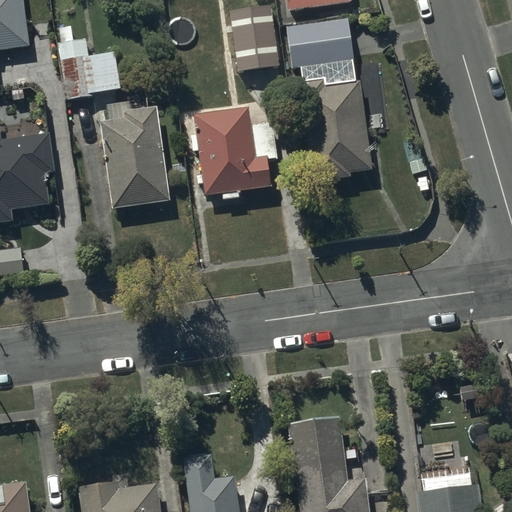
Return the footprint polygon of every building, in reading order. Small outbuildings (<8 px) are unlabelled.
[(0,0),(0,57),(28,55),(21,0),(0,0)] [(285,0),(287,13),(349,6),(348,0),(285,0)] [(270,9),(228,14),(235,74),(277,69),(270,9)] [(346,27),(285,35),(290,76),(351,68),(346,27)] [(60,48),(56,49),(63,106),(119,99),(114,61),(88,65),(85,45),(71,46),(70,33),(58,34),(60,48)] [(311,191),(349,186),(349,182),(370,179),(359,91),(327,95),(326,88),(298,92),(311,191)] [(107,130),(100,131),(110,218),(168,211),(156,117),(129,120),(127,111),(104,113),(107,130)] [(247,117),(192,123),(195,143),(189,144),(190,161),(197,160),(200,184),(195,184),(196,194),(201,193),(202,204),(221,202),(221,209),(239,207),(238,199),(269,196),(266,168),(275,167),(272,132),(249,134),(247,117)] [(0,147),(0,231),(12,230),(10,219),(47,214),(43,184),(53,183),(48,143),(0,148),(0,147)] [(19,254),(0,256),(0,281),(22,279),(19,254)] [(341,412),(289,419),(301,511),(371,511),(366,474),(349,476),(341,412)] [(213,450),(184,454),(190,511),(241,511),(236,469),(215,471),(213,450)] [(114,476),(78,481),(81,511),(162,511),(158,478),(129,482),(128,470),(114,472),(114,476)] [(31,511),(27,477),(0,480),(0,511),(31,511)] [(484,511),(480,479),(417,488),(420,511),(484,511)]
